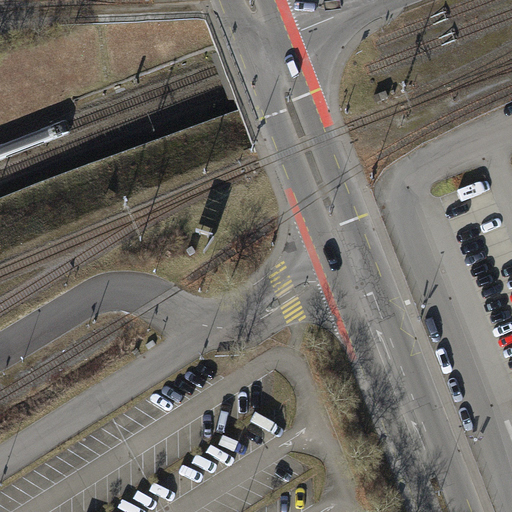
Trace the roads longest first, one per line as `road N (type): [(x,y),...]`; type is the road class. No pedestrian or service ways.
road 1 (unclassified): [(354,258),(239,323),(195,323),(114,291),(0,348)]
road 2 (tertiary): [(354,258),(269,42)]
road 3 (tertiary): [(407,405),(354,258)]
road 4 (tertiary): [(467,511),(450,466),(407,405)]
